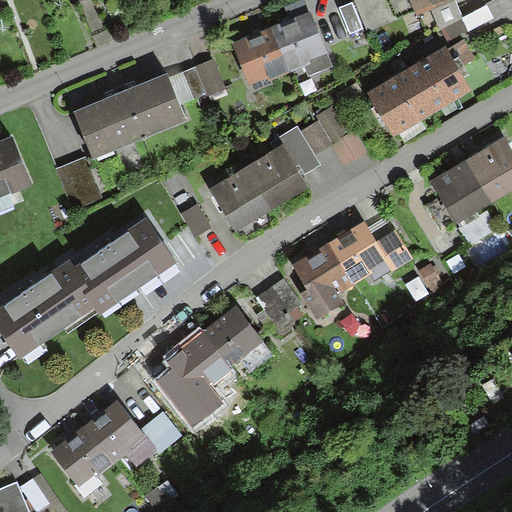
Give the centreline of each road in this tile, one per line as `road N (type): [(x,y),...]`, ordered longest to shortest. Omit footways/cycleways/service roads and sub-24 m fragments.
road 1 (residential): [(22,429),(235,275),(511,92)]
road 2 (residential): [(246,0),(0,105)]
